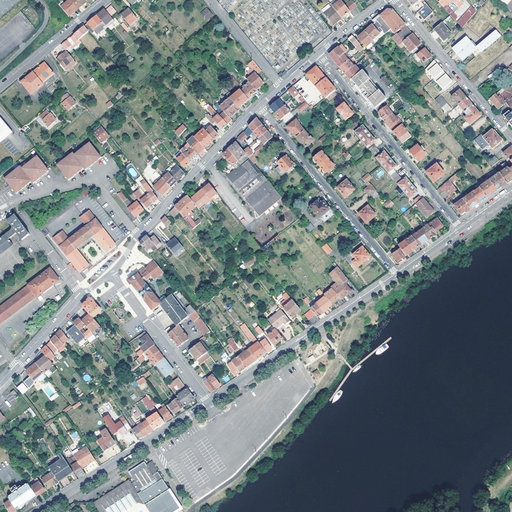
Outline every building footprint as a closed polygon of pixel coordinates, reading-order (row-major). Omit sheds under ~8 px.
[(78,9),(70,0),(69,0),(61,7),(69,16),(78,9)] [(86,0),(70,0),(78,9),(88,1),(86,0)] [(345,5),(341,0),(333,7),(342,18),(350,11),(345,5)] [(452,0),(451,0),(441,0),(438,3),(443,8),(446,6),(452,0)] [(459,0),(451,0),(452,0),(459,8),(464,4),(459,0)] [(350,11),(357,6),(352,1),(345,5),(350,11)] [(433,13),(424,1),(420,4),(423,8),(417,13),(424,21),(433,13)] [(112,6),(106,10),(111,16),(117,12),(112,6)] [(457,18),(446,6),(443,8),(454,21),(457,18)] [(477,11),(472,6),(456,23),(462,29),(477,11)] [(333,24),(342,18),(333,7),(324,13),(333,24)] [(98,17),(105,25),(109,22),(113,20),(111,16),(106,10),(105,9),(102,12),(98,15),(98,17)] [(138,20),(129,9),(122,14),(131,25),(138,20)] [(388,10),(376,19),(377,21),(382,26),(387,32),(391,29),(395,33),(396,33),(397,34),(392,38),(399,46),(404,42),(413,34),(401,20),(393,11),(390,10),(388,10)] [(98,17),(98,15),(91,21),(86,25),(90,30),(91,29),(94,33),(96,32),(103,27),(105,25),(98,17)] [(377,21),(372,25),(376,30),(380,27),(380,28),(383,31),(382,31),(385,34),(387,32),(382,26),(377,21)] [(124,23),(121,25),(128,32),(130,30),(124,23)] [(450,35),(441,24),(434,29),(440,36),(439,37),(443,41),(450,35)] [(365,32),(375,43),(379,40),(376,36),(382,31),(383,31),(380,28),(380,27),(376,30),(372,25),(365,32)] [(72,45),(79,40),(80,39),(89,31),(85,26),(68,40),(62,45),(67,50),(71,47),(72,45)] [(501,37),(496,31),(477,47),(478,49),(476,50),(480,54),(501,37)] [(373,45),(375,43),(365,32),(356,40),(360,44),(362,43),(366,47),(371,43),(373,45)] [(413,34),(404,42),(411,51),(421,44),(417,39),(413,34)] [(354,46),(359,52),(364,49),(360,44),(356,40),(353,35),(351,37),(348,39),(354,46)] [(475,49),(466,39),(453,50),(462,60),(475,49)] [(330,55),(335,62),(344,55),(347,52),(341,45),(330,55)] [(427,51),(423,46),(417,50),(418,52),(414,56),(416,58),(418,56),(424,63),(432,57),(427,51)] [(77,63),(67,52),(57,60),(67,71),(77,63)] [(337,64),(340,68),(349,61),(352,58),(351,57),(351,58),(350,57),(347,59),(344,55),(335,62),(337,64)] [(365,58),(370,64),(374,61),(369,55),(365,58)] [(253,61),(248,64),(252,68),(243,75),(249,83),(256,91),(264,83),(257,75),(261,71),(253,61)] [(345,74),(354,66),(349,61),(340,68),(343,71),(345,74)] [(438,65),(434,61),(426,70),(428,73),(428,72),(434,79),(434,80),(437,83),(443,90),(452,82),(449,78),(448,79),(447,77),(446,76),(447,75),(440,68),(439,68),(438,67),(437,65),(438,65)] [(45,63),(34,73),(43,83),(54,73),(45,63)] [(347,77),(350,81),(352,80),(363,71),(365,69),(364,68),(362,69),(362,68),(359,70),(355,65),(354,66),(345,74),(347,77)] [(307,75),(326,99),(327,98),(335,92),(336,90),(326,78),(316,67),(307,75)] [(372,103),(376,109),(381,105),(387,99),(363,71),(352,80),(356,85),(355,86),(362,95),(370,104),(372,103)] [(43,83),(34,73),(22,83),(32,94),(44,85),(43,83)] [(230,78),(237,86),(239,84),(232,76),(230,78)] [(306,80),(304,77),(295,85),(297,87),(306,80)] [(256,91),(249,83),(244,87),(245,89),(241,92),(248,99),(257,91),(256,91)] [(511,86),(505,83),(501,89),(505,91),(511,94),(511,86)] [(302,97),(303,98),(305,97),(297,87),(295,85),(293,87),(299,94),(302,97)] [(224,86),(221,88),(223,90),(226,94),(227,95),(230,93),(224,86)] [(293,87),(288,91),(294,99),(299,94),(293,87)] [(435,89),(429,93),(435,100),(441,95),(435,89)] [(239,108),(248,100),(248,99),(241,92),(240,90),(233,96),(230,93),(227,95),(230,98),(239,108)] [(458,105),(466,98),(463,94),(460,90),(452,97),(458,105)] [(499,96),(505,104),(511,110),(511,108),(511,94),(505,91),(499,96)] [(335,92),(327,98),(329,101),(337,95),(335,92)] [(499,96),(497,93),(489,100),(498,110),(505,104),(499,96)] [(68,94),(61,99),(64,104),(63,104),(69,110),(77,104),(68,94)] [(441,95),(435,100),(447,113),(452,108),(441,95)] [(239,108),(230,98),(225,102),(235,114),(240,110),(239,108)] [(458,105),(464,112),(472,105),(469,102),(466,98),(458,105)] [(270,107),(276,114),(284,106),(279,100),(270,107)] [(230,118),(235,114),(225,102),(220,106),(225,112),(230,118)] [(308,106),(306,102),(297,109),(300,113),(308,106)] [(349,108),(344,103),(337,110),(341,114),(339,116),(342,121),(345,119),(346,121),(354,114),(349,108)] [(472,105),(464,112),(468,116),(465,118),(470,125),(481,116),(472,105)] [(222,130),(228,126),(227,125),(220,116),(215,111),(213,108),(211,106),(208,109),(215,117),(213,120),(222,130)] [(284,106),(276,114),(281,121),(291,113),(285,106),(284,106)] [(381,116),(384,120),(392,114),(387,107),(379,113),(381,115),(381,116)] [(454,109),(448,113),(451,118),(457,114),(454,109)] [(57,121),(50,113),(49,114),(47,112),(40,117),(41,118),(37,121),(41,125),(43,123),(45,125),(46,124),(49,127),(57,121)] [(230,118),(225,112),(220,116),(227,125),(232,120),(230,118)] [(402,125),(403,124),(397,116),(395,118),(392,114),(384,120),(388,125),(394,132),(402,125)] [(0,141),(13,131),(0,115),(0,141)] [(262,125),(257,119),(253,123),(244,133),(247,137),(254,132),(262,125)] [(288,128),(296,138),(305,131),(299,125),(300,124),(297,120),(288,128)] [(180,136),(186,129),(182,125),(175,133),(179,137),(180,136)] [(264,128),(262,125),(254,132),(258,139),(259,138),(267,131),(264,128)] [(411,137),(402,125),(394,132),(400,139),(403,143),(411,137)] [(204,126),(202,128),(203,129),(213,140),(218,136),(210,127),(209,128),(207,126),(205,127),(204,126)] [(355,133),(361,140),(369,133),(367,130),(363,126),(355,133)] [(93,134),(101,144),(110,137),(102,127),(93,134)] [(213,140),(203,129),(194,138),(204,149),(213,140)] [(475,140),(475,141),(483,150),(490,144),(493,148),(502,140),(498,135),(494,131),(493,132),(492,130),(484,137),(482,134),(475,140)] [(270,134),(267,131),(259,138),(265,145),(273,138),(270,134)] [(305,131),(296,138),(305,149),(314,141),(311,137),(310,137),(305,131)] [(333,136),(330,132),(319,141),(322,145),(333,136)] [(244,140),(247,137),(244,133),(238,139),(241,142),(244,140)] [(369,133),(361,140),(367,147),(375,141),(370,135),(369,133)] [(198,155),(204,149),(194,138),(193,137),(187,143),(188,144),(198,155)] [(235,141),(237,143),(241,148),(247,144),(244,140),(241,142),(238,139),(235,141)] [(228,150),(240,164),(249,158),(244,151),(241,148),(237,143),(231,148),(228,150)] [(69,180),(76,174),(85,168),(86,170),(101,158),(90,144),(75,156),(73,154),(65,160),(58,166),(69,180)] [(180,152),(190,162),(195,159),(196,160),(200,157),(198,155),(188,144),(185,146),(189,150),(189,151),(187,153),(186,152),(182,149),(180,151),(180,152)] [(414,145),(408,149),(413,156),(418,162),(426,156),(418,146),(416,147),(414,145)] [(248,147),(244,151),(249,158),(253,154),(248,147)] [(253,154),(249,158),(254,164),(258,161),(254,156),(264,149),(262,147),(259,149),(253,154)] [(227,151),(223,155),(227,159),(229,161),(235,169),(240,164),(228,150),(227,151)] [(184,168),(190,162),(180,152),(175,156),(178,159),(177,160),(184,168)] [(314,159),(320,167),(328,159),(323,152),(314,159)] [(376,159),(383,166),(391,159),(388,156),(385,152),(376,159)] [(290,161),(286,156),(278,163),(280,166),(276,169),(281,176),(286,172),(293,166),(294,165),(290,161)] [(495,156),(488,162),(493,167),(499,162),(495,156)] [(50,172),(46,168),(38,157),(22,170),(20,168),(6,180),(16,193),(17,195),(25,188),(33,182),(34,184),(42,178),(50,172)] [(254,164),(249,158),(240,164),(241,166),(227,177),(255,211),(254,212),(255,217),(256,219),(279,200),(285,207),(288,205),(287,204),(285,202),(282,198),(254,164)] [(328,159),(320,167),(326,174),(335,167),(328,159)] [(391,159),(383,166),(388,173),(393,169),(397,167),(392,161),(391,159)] [(131,163),(125,168),(140,188),(143,186),(149,194),(146,196),(152,204),(158,199),(153,193),(151,188),(131,163)] [(502,167),(497,171),(499,174),(507,184),(510,182),(511,181),(511,173),(510,170),(506,165),(504,163),(502,166),(502,167)] [(445,174),(437,164),(427,173),(431,178),(434,182),(445,174)] [(181,177),(185,174),(178,166),(169,174),(177,182),(181,177)] [(295,169),(293,166),(286,172),(289,175),(295,169)] [(168,173),(162,179),(171,187),(174,184),(176,182),(177,182),(169,174),(168,173)] [(490,181),(498,191),(502,188),(507,184),(499,174),(490,181)] [(398,185),(404,192),(412,186),(410,183),(407,178),(403,181),(398,185)] [(171,187),(162,179),(153,187),(162,196),(171,187)] [(451,183),(449,180),(440,188),(442,191),(446,188),(450,194),(456,190),(451,183)] [(354,190),(347,181),(338,189),(345,198),(354,190)] [(490,181),(480,187),(480,188),(487,198),(492,195),(493,194),(498,191),(490,181)] [(367,193),(374,188),(369,182),(367,184),(369,187),(365,190),(367,193)] [(210,199),(217,194),(209,184),(203,190),(210,199)] [(412,186),(404,192),(410,200),(418,193),(414,188),(412,186)] [(91,192),(87,188),(82,191),(86,196),(91,192)] [(378,192),(374,188),(367,193),(373,200),(379,195),(378,192)] [(472,193),(480,204),(482,202),(483,201),(487,198),(480,188),(475,192),(474,192),(472,193)] [(134,194),(137,198),(143,194),(139,189),(134,194)] [(210,199),(203,190),(191,199),(197,206),(199,209),(206,203),(207,204),(211,200),(210,199)] [(82,191),(66,203),(70,208),(86,196),(82,191)] [(472,193),(463,199),(471,210),(475,207),(480,204),(472,193)] [(127,207),(123,210),(132,222),(137,219),(136,217),(144,210),(137,202),(132,206),(127,199),(126,200),(122,194),(119,196),(127,207)] [(152,204),(146,196),(141,201),(147,208),(152,204)] [(191,199),(188,196),(186,197),(176,206),(175,207),(179,213),(184,217),(192,227),(193,226),(192,224),(194,222),(187,214),(197,206),(191,199)] [(463,199),(462,197),(452,204),(454,206),(463,199)] [(422,200),(416,204),(427,217),(434,212),(423,198),(422,200)] [(454,206),(462,216),(466,214),(471,210),(463,199),(454,206)] [(330,209),(323,200),(320,202),(319,201),(310,208),(315,214),(316,214),(319,218),(320,218),(324,223),(333,215),(329,210),(330,209)] [(66,203),(52,214),(56,219),(70,208),(66,203)] [(174,217),(179,213),(175,207),(170,212),(174,217)] [(376,216),(368,207),(359,214),(367,224),(376,216)] [(80,283),(85,279),(80,272),(89,266),(76,249),(94,235),(107,252),(116,245),(89,211),(81,218),(87,226),(69,240),(62,231),(54,238),(72,262),(67,266),(80,283)] [(31,234),(16,214),(8,220),(14,227),(12,231),(7,235),(2,229),(0,231),(0,254),(13,245),(14,245),(12,242),(10,239),(18,233),(21,236),(23,239),(22,239),(23,240),(31,234)] [(52,214),(41,223),(44,228),(56,219),(52,214)] [(171,223),(166,216),(162,221),(167,227),(171,223)] [(432,227),(436,233),(443,227),(437,219),(428,225),(430,228),(432,227)] [(41,223),(36,226),(45,237),(49,234),(44,228),(41,223)] [(306,227),(310,232),(315,227),(310,223),(306,227)] [(428,225),(424,228),(431,239),(437,234),(436,233),(432,227),(430,228),(428,225)] [(424,228),(412,237),(419,247),(431,239),(424,228)] [(147,235),(158,248),(162,245),(154,236),(153,237),(150,232),(147,235)] [(12,242),(21,236),(18,233),(10,239),(12,242)] [(158,248),(147,235),(147,236),(143,240),(140,243),(150,255),(158,248)] [(175,255),(184,247),(176,237),(167,245),(175,255)] [(419,247),(412,237),(409,239),(406,241),(413,252),(419,247)] [(406,241),(399,246),(406,256),(413,252),(406,241)] [(326,245),(323,248),(328,254),(331,251),(326,245)] [(406,256),(399,246),(392,251),(394,254),(392,255),(398,263),(406,256)] [(369,258),(362,248),(352,256),(355,259),(352,262),(357,267),(369,258)] [(161,269),(155,261),(140,272),(129,281),(152,311),(160,305),(161,304),(141,278),(145,275),(146,275),(149,272),(152,275),(153,275),(161,269)] [(0,307),(0,324),(37,296),(38,297),(60,280),(51,268),(29,285),(29,286),(0,307)] [(338,268),(330,275),(337,283),(341,280),(344,283),(347,280),(338,268)] [(337,283),(331,288),(333,289),(339,298),(341,299),(351,292),(344,283),(341,280),(337,283)] [(325,298),(317,304),(324,313),(328,310),(327,309),(333,305),(332,304),(325,295),(320,289),(317,291),(322,297),(324,296),(325,298)] [(325,295),(332,304),(339,298),(333,289),(325,295)] [(162,307),(177,327),(185,319),(190,315),(196,311),(191,305),(187,307),(176,293),(161,304),(160,305),(162,307)] [(303,300),(311,310),(315,315),(318,318),(324,313),(317,304),(313,307),(306,298),(303,300)] [(93,317),(101,311),(91,299),(89,299),(82,305),(89,313),(93,317)] [(301,310),(293,301),(284,308),(292,318),(296,315),(296,314),(301,310)] [(315,315),(311,310),(304,315),(309,320),(315,315)] [(190,315),(204,335),(210,331),(196,311),(190,315)] [(282,311),(269,322),(273,327),(276,330),(284,323),(286,325),(291,321),(282,311)] [(91,332),(100,325),(93,317),(89,313),(81,320),(85,326),(89,330),(91,332)] [(81,320),(79,318),(73,323),(76,326),(80,330),(85,326),(81,320)] [(284,323),(276,330),(277,332),(286,325),(284,323)] [(293,324),(300,334),(304,331),(298,325),(297,326),(295,323),(293,324)] [(249,350),(256,361),(262,356),(266,353),(259,344),(258,341),(255,338),(245,325),(242,327),(251,341),(252,340),(256,345),(249,350)] [(76,343),(85,336),(83,335),(80,330),(76,326),(67,333),(76,343)] [(169,334),(168,335),(171,340),(178,348),(189,339),(179,326),(169,334)] [(276,330),(273,327),(271,328),(274,331),(268,336),(275,345),(280,341),(283,339),(277,332),(276,330)] [(68,340),(60,330),(58,332),(56,335),(64,345),(69,351),(70,351),(70,349),(72,347),(70,345),(69,346),(66,342),(68,340)] [(91,332),(89,330),(83,335),(85,336),(87,339),(93,334),(91,332)] [(145,353),(154,346),(154,345),(150,339),(144,332),(137,338),(139,341),(140,340),(144,345),(140,348),(142,350),(136,354),(139,357),(145,353)] [(64,345),(56,335),(53,338),(50,341),(58,350),(64,345)] [(207,352),(208,352),(209,351),(201,341),(206,338),(204,335),(198,340),(200,342),(190,350),(194,356),(197,360),(207,352)] [(265,339),(259,344),(266,353),(270,351),(272,349),(265,339)] [(55,356),(53,354),(58,350),(50,341),(45,346),(42,351),(45,355),(47,356),(50,361),(55,356)] [(321,343),(313,348),(316,354),(318,352),(324,349),(321,343)] [(246,352),(239,357),(246,368),(251,364),(256,361),(249,350),(248,350),(244,344),(242,346),(246,352)] [(154,346),(145,353),(149,359),(158,352),(156,349),(154,346)] [(156,365),(164,359),(161,355),(158,352),(149,359),(154,366),(156,365)] [(207,352),(197,360),(200,364),(210,357),(207,352)] [(47,356),(45,355),(36,363),(43,373),(44,373),(49,369),(52,373),(57,369),(53,365),(50,361),(47,356)] [(239,357),(232,362),(240,373),(243,370),(246,368),(239,357)] [(164,359),(156,365),(166,377),(173,371),(169,366),(164,359)] [(240,373),(232,362),(229,364),(230,366),(229,366),(232,370),(231,371),(235,376),(240,373)] [(34,381),(43,373),(36,363),(26,371),(30,376),(24,382),(29,389),(35,382),(34,381)] [(212,375),(208,379),(209,379),(216,389),(221,386),(212,375)] [(185,387),(178,378),(173,382),(176,385),(180,390),(185,387)] [(209,379),(204,383),(211,393),(216,389),(209,379)] [(22,382),(16,387),(22,394),(28,389),(22,382)] [(185,391),(176,397),(184,407),(194,400),(189,392),(186,388),(184,389),(185,391)] [(157,410),(148,399),(144,402),(149,410),(151,409),(154,412),(157,410)] [(183,408),(177,399),(172,402),(172,403),(167,407),(170,411),(171,410),(174,414),(179,410),(183,408)] [(170,419),(173,417),(162,403),(161,404),(162,405),(161,406),(163,409),(159,412),(166,422),(170,419)] [(102,406),(97,410),(100,415),(102,413),(105,411),(102,406)] [(102,413),(100,415),(111,431),(114,435),(119,432),(122,436),(132,429),(123,416),(117,421),(118,423),(115,425),(111,420),(113,418),(110,414),(108,415),(105,417),(103,414),(102,415),(102,413)] [(147,421),(154,430),(159,426),(164,423),(157,413),(147,420),(147,421)] [(147,421),(137,427),(143,436),(149,433),(154,430),(147,421)] [(133,430),(139,439),(141,438),(143,436),(137,427),(133,430)] [(115,444),(110,436),(103,440),(102,438),(98,441),(104,451),(115,444)] [(87,447),(74,455),(74,456),(82,468),(95,460),(87,447)] [(62,460),(50,468),(51,469),(53,472),(59,481),(74,472),(65,457),(63,454),(59,456),(62,460)] [(75,464),(71,466),(79,478),(81,476),(85,474),(82,468),(74,456),(71,458),(75,464)] [(130,479),(94,502),(100,511),(124,511),(138,503),(145,505),(148,511),(177,511),(181,509),(161,476),(160,477),(159,473),(156,466),(154,468),(153,467),(149,469),(147,466),(132,476),(135,480),(132,482),(130,479)] [(60,483),(59,481),(53,472),(43,479),(49,489),(55,485),(55,486),(60,483)] [(74,472),(59,481),(60,483),(74,473),(74,472)] [(37,495),(38,496),(46,491),(42,486),(43,485),(38,478),(36,480),(38,483),(32,487),(37,495)] [(28,483),(9,497),(11,501),(17,509),(37,495),(32,487),(28,483)] [(17,509),(11,501),(5,505),(10,511),(15,511),(17,511),(17,510),(17,509)]
